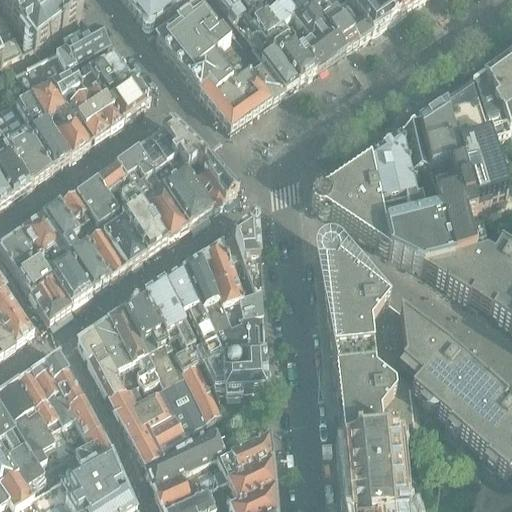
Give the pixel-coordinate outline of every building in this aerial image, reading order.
[(0,0),(0,72),(21,62),(13,46),(0,52),(0,14),(2,18),(33,57),(59,38),(81,22),(74,12),(64,0),(0,0)] [(149,36),(201,0),(115,0),(132,21),(143,35),(149,36)] [(253,30),(247,22),(228,0),(223,0),(212,7),(245,49),(259,39),(253,30)] [(291,49),(282,37),(279,39),(272,30),(248,0),(228,0),(247,22),(252,18),(258,26),(253,30),(259,39),(265,48),(264,50),(297,92),(297,93),(316,80),(303,60),(300,62),(291,49)] [(290,15),(277,0),(248,0),(272,30),(290,15)] [(358,51),(325,6),(320,0),(307,0),(304,3),(344,61),(358,51)] [(371,42),(340,0),(331,0),(325,6),(358,51),(371,42)] [(340,0),(371,42),(388,30),(388,31),(397,25),(379,0),(340,0)] [(424,7),(419,0),(379,0),(397,25),(424,7)] [(304,3),(290,15),(272,30),(279,39),(282,37),(292,30),(301,42),(291,49),(300,62),(303,60),(316,80),(344,61),(304,3)] [(284,102),(251,59),(252,58),(245,49),(212,7),(199,16),(239,68),(237,69),(269,112),(284,102)] [(269,112),(237,69),(239,68),(199,16),(186,26),(185,25),(174,34),(154,48),(185,86),(185,87),(197,102),(229,140),(255,122),(269,112)] [(51,63),(3,87),(15,111),(27,104),(48,92),(89,154),(92,152),(109,140),(110,139),(122,132),(122,131),(89,78),(87,79),(82,73),(109,58),(93,36),(92,36),(92,37),(61,53),(64,57),(51,63)] [(297,92),(264,50),(265,48),(259,39),(245,49),(252,58),(251,59),(284,102),(297,92)] [(111,61),(98,69),(100,71),(118,98),(132,88),(111,61)] [(511,68),(510,69),(511,70),(485,89),(469,100),(487,154),(507,146),(511,153),(511,68)] [(100,71),(89,78),(122,131),(134,122),(144,115),(145,115),(146,107),(132,88),(118,98),(100,71)] [(48,92),(27,104),(46,130),(56,123),(63,134),(53,141),(70,167),(89,154),(48,92)] [(504,206),(487,154),(469,100),(468,99),(443,117),(475,222),(489,216),(487,212),(504,206)] [(27,104),(15,111),(27,132),(30,130),(35,139),(27,143),(51,180),(68,168),(70,167),(53,141),(46,130),(27,104)] [(9,112),(0,116),(0,146),(1,147),(30,194),(51,180),(27,143),(21,134),(9,112)] [(475,222),(443,117),(417,135),(418,135),(417,135),(438,211),(455,271),(461,269),(460,268),(484,262),(487,261),(475,222)] [(455,271),(438,211),(417,135),(399,148),(354,178),(358,197),(363,196),(365,207),(375,251),(373,253),(388,263),(420,280),(451,272),(455,271)] [(200,161),(193,154),(175,137),(172,137),(168,136),(160,142),(173,160),(169,162),(174,169),(178,166),(185,176),(184,177),(191,188),(203,180),(212,173),(207,167),(200,161)] [(173,160),(160,142),(147,152),(163,177),(175,170),(174,169),(169,162),(173,160)] [(0,146),(0,189),(12,207),(30,194),(1,147),(0,146)] [(163,177),(147,152),(135,160),(152,185),(163,177)] [(152,185),(135,160),(115,174),(114,174),(112,176),(127,196),(130,201),(142,193),(152,185)] [(212,219),(191,188),(184,177),(185,176),(178,166),(174,169),(175,170),(163,177),(152,185),(188,236),(212,219)] [(234,198),(212,173),(203,180),(226,210),(233,205),(233,202),(234,198)] [(127,196),(112,176),(93,190),(108,209),(127,196)] [(375,251),(365,207),(363,196),(358,197),(354,178),(322,199),(317,199),(312,201),(309,206),(309,211),(311,216),(316,219),(321,218),(373,253),(375,251)] [(226,210),(203,180),(191,188),(212,219),(226,210)] [(188,236),(152,185),(142,193),(177,244),(188,236)] [(0,215),(12,207),(0,189),(0,215)] [(125,233),(108,209),(93,190),(84,197),(74,203),(84,219),(93,233),(99,241),(114,231),(119,237),(125,233)] [(177,244),(142,193),(130,201),(143,219),(165,252),(177,244)] [(165,252),(143,219),(130,201),(127,196),(108,209),(125,233),(145,262),(147,264),(165,252)] [(84,219),(74,203),(57,216),(68,231),(84,219)] [(76,243),(68,231),(57,216),(20,242),(38,269),(52,259),(56,264),(62,259),(91,303),(109,291),(76,243)] [(125,280),(100,242),(92,248),(85,239),(93,233),(84,219),(68,231),(76,243),(109,291),(125,280)] [(145,262),(125,233),(119,237),(114,231),(99,241),(100,242),(125,280),(147,264),(145,262)] [(260,303),(256,238),(248,235),(234,245),(249,291),(237,296),(242,309),(260,303)] [(38,269),(20,242),(9,250),(0,255),(0,260),(29,305),(52,290),(38,269)] [(249,291),(234,245),(223,252),(237,296),(249,291)] [(237,296),(223,252),(204,265),(222,322),(235,318),(232,314),(242,309),(237,296)] [(511,267),(511,266),(511,261),(509,260),(510,260),(499,253),(498,254),(499,254),(493,266),(487,261),(484,262),(460,268),(461,269),(455,271),(451,272),(420,280),(445,295),(444,296),(467,310),(468,309),(489,323),(490,322),(497,327),(504,317),(511,321),(511,267)] [(413,441),(407,397),(399,329),(398,320),(337,271),(337,266),(335,261),(331,258),(326,257),(321,259),(318,263),(317,268),(319,273),(321,275),(331,356),(340,448),(396,443),(397,443),(413,441)] [(91,303),(62,259),(56,264),(52,259),(38,269),(52,290),(71,317),(91,303)] [(222,322),(204,265),(184,278),(222,361),(238,362),(238,355),(232,350),(238,349),(237,338),(228,338),(225,331),(222,322)] [(222,361),(184,278),(180,281),(163,293),(200,374),(200,373),(208,370),(222,361)] [(48,333),(62,324),(71,317),(52,290),(29,305),(48,333)] [(200,374),(163,293),(145,305),(185,389),(206,434),(209,432),(219,426),(196,377),(200,374)] [(32,343),(4,299),(0,301),(0,334),(15,356),(32,343)] [(261,327),(260,303),(242,309),(232,314),(235,318),(236,321),(240,320),(240,322),(238,330),(261,327)] [(185,389),(145,305),(124,319),(158,393),(161,400),(184,447),(185,453),(192,450),(191,443),(206,434),(185,389)] [(511,321),(504,317),(497,327),(508,335),(508,336),(511,338),(511,321)] [(143,400),(158,393),(124,319),(121,321),(108,330),(140,394),(143,400)] [(493,398),(467,373),(448,357),(398,320),(399,329),(407,397),(410,397),(411,402),(446,433),(474,400),(484,409),(493,398)] [(262,362),(261,327),(238,330),(228,338),(237,338),(238,349),(232,350),(238,355),(238,362),(262,362)] [(140,394),(108,330),(94,339),(118,389),(115,390),(122,404),(126,402),(127,403),(135,400),(134,398),(140,394)] [(15,356),(0,334),(0,360),(3,364),(15,356)] [(118,389),(94,339),(76,351),(101,397),(107,410),(108,411),(122,404),(115,390),(118,389)] [(264,400),(262,362),(238,362),(222,361),(208,370),(209,372),(200,376),(212,398),(221,398),(221,403),(264,400)] [(100,440),(82,407),(74,392),(72,388),(57,364),(28,383),(70,456),(83,449),(83,450),(100,440)] [(70,456),(28,383),(10,396),(52,457),(60,470),(74,463),(75,462),(76,463),(87,457),(83,450),(83,449),(70,456)] [(52,457),(10,396),(0,403),(0,424),(36,478),(42,475),(44,479),(60,470),(52,457)] [(511,475),(511,414),(505,408),(493,398),(484,409),(474,400),(446,433),(445,434),(482,467),(481,469),(502,487),(511,475)] [(184,447),(161,400),(140,411),(135,400),(127,403),(126,402),(122,404),(108,411),(143,475),(152,499),(225,465),(221,457),(213,439),(192,450),(185,453),(184,447)] [(36,478),(0,424),(0,460),(25,497),(31,497),(39,492),(42,486),(36,478)] [(48,496),(111,461),(110,459),(100,440),(83,450),(87,457),(76,463),(75,462),(74,463),(60,470),(44,479),(42,475),(36,478),(42,486),(48,496)] [(342,447),(340,448),(342,457),(342,459),(346,493),(347,511),(404,511),(404,507),(397,443),(396,443),(342,447)] [(157,511),(183,511),(270,471),(268,446),(243,457),(225,465),(152,499),(157,511)] [(25,497),(0,460),(0,501),(7,511),(26,511),(32,509),(31,506),(25,497)] [(132,511),(111,461),(48,496),(31,506),(32,509),(34,511),(132,511)] [(273,511),(270,471),(183,511),(273,511)]
